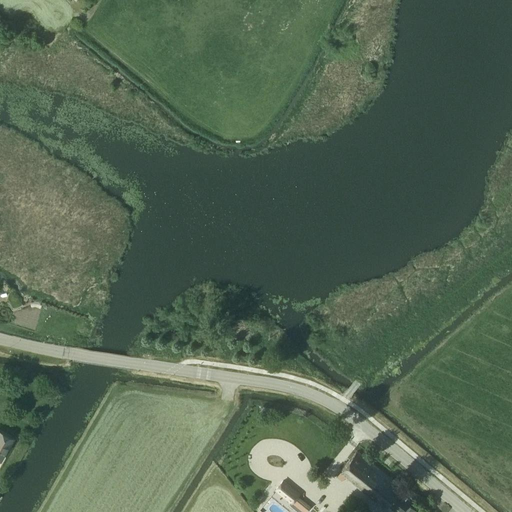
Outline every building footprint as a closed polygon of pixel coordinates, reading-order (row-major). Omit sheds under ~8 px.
[(0,459),(12,439),(0,431),(0,459)] [(398,511),(400,511),(411,498),(399,488),(401,487),(357,451),(341,471),(385,506),(388,503),(398,511)] [(283,481),(276,490),(292,503),(299,494),(283,481)] [(303,497),(292,511),(304,511),(311,503),(303,497)] [(318,499),(312,508),(317,511),(324,503),(318,499)]
